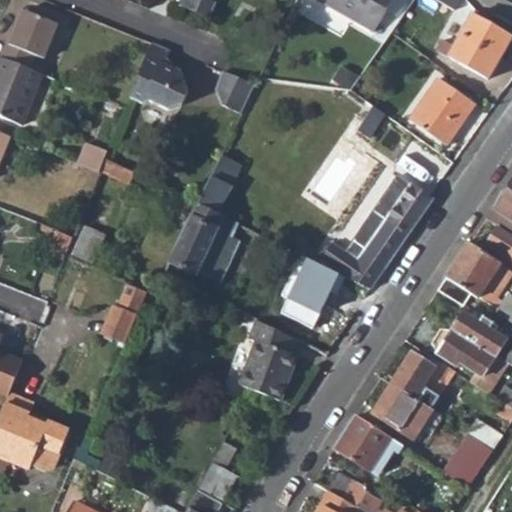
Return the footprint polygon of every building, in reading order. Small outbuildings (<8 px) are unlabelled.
[(185,0),(185,3),(214,15),(219,0),(185,0)] [(317,0),(373,30),(389,0),(317,0)] [(457,5),(439,37),(445,40),(455,46),(473,14),(457,5)] [(9,40),(3,55),(34,67),(39,54),(50,58),(64,24),(26,8),(12,41),(9,40)] [(445,40),(439,51),(489,79),(502,57),(508,60),(511,52),(511,35),(473,14),(455,46),(445,40)] [(154,41),(131,96),(144,102),(158,95),(177,103),(191,99),(195,89),(185,69),(168,62),(174,49),(154,41)] [(3,55),(0,63),(0,114),(25,124),(46,72),(34,67),(3,55)] [(223,69),(215,87),(221,103),(241,112),(255,82),(223,69)] [(439,79),(410,119),(446,145),(476,104),(439,79)] [(368,115),(358,130),(368,136),(378,121),(368,115)] [(0,164),(13,134),(0,129),(0,164)] [(89,141),(81,162),(100,170),(105,158),(109,149),(89,141)] [(221,154),(199,201),(218,212),(241,165),(221,154)] [(105,158),(100,170),(109,174),(107,179),(113,182),(115,177),(129,183),(134,171),(105,158)] [(334,244),(320,263),(369,289),(433,197),(399,174),(346,251),(334,244)] [(511,181),(493,208),(486,219),(511,235),(511,181)] [(192,216),(170,261),(219,283),(239,242),(230,239),(238,222),(218,212),(199,201),(192,216)] [(85,226),(73,256),(93,264),(106,235),(85,226)] [(57,227),(47,252),(64,260),(74,234),(57,227)] [(511,236),(497,227),(486,243),(511,259),(511,236)] [(469,243),(446,278),(471,294),(477,299),(500,263),(469,243)] [(446,278),(439,290),(463,306),(471,294),(446,278)] [(126,283),(117,306),(137,315),(146,292),(126,283)] [(494,290),(486,302),(496,309),(504,296),(494,290)] [(496,309),(495,310),(511,321),(511,296),(507,293),(504,296),(496,309)] [(112,305),(100,332),(125,342),(137,315),(117,306),(112,305)] [(452,327),(450,330),(495,358),(496,356),(507,340),(494,332),(497,327),(483,318),(480,323),(462,312),(452,327)] [(257,343),(240,383),(278,400),(297,357),(288,352),(294,338),(258,320),(250,340),(257,343)] [(442,331),(434,344),(437,350),(436,353),(457,366),(459,362),(477,374),(482,377),(495,358),(450,330),(442,331)] [(411,354),(392,384),(430,408),(455,371),(440,362),(435,370),(424,363),(411,354)] [(429,355),(424,363),(435,370),(440,362),(429,355)] [(477,374),(472,382),(489,393),(496,381),(494,379),(506,362),(505,361),(496,356),(495,358),(482,377),(477,374)] [(372,413),(414,440),(423,424),(433,431),(442,416),(430,408),(392,384),(372,413)] [(511,390),(504,386),(497,397),(503,401),(511,406),(511,390)] [(11,391),(0,417),(0,450),(11,455),(10,458),(32,468),(33,465),(46,470),(56,468),(72,430),(49,421),(48,424),(29,416),(35,402),(11,391)] [(511,406),(503,401),(496,411),(511,421),(511,420),(511,406)] [(357,416),(335,449),(378,476),(400,443),(357,416)] [(476,419),(468,432),(493,448),(502,435),(476,419)] [(457,449),(483,465),(493,448),(468,432),(457,449)] [(187,511),(216,511),(237,474),(226,469),(237,449),(224,443),(187,511)] [(0,450),(0,454),(10,458),(11,455),(0,450)] [(454,453),(443,470),(469,486),(479,469),(454,453)] [(344,475),(333,493),(361,509),(366,511),(373,511),(380,500),(365,492),(367,488),(344,475)] [(359,511),(361,509),(333,493),(328,490),(321,504),(324,506),(321,511),(359,511)] [(76,501),(71,511),(80,511),(84,505),(76,501)]
